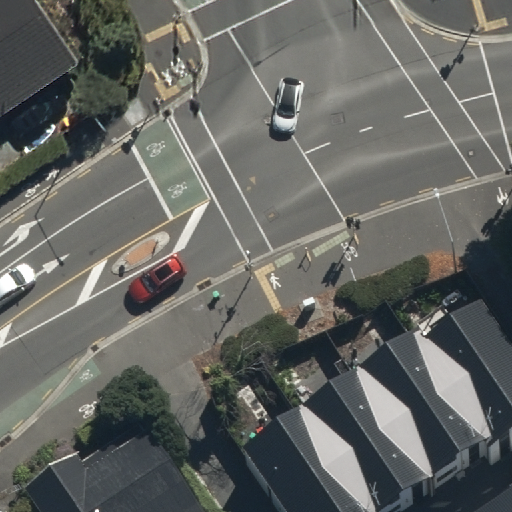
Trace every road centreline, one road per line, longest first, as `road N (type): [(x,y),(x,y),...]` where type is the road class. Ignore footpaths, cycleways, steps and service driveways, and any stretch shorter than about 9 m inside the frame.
road 1 (tertiary): [(0,336),(193,210),(356,131)]
road 2 (tertiary): [(356,131),(511,91)]
road 3 (tertiary): [(356,131),(287,0)]
